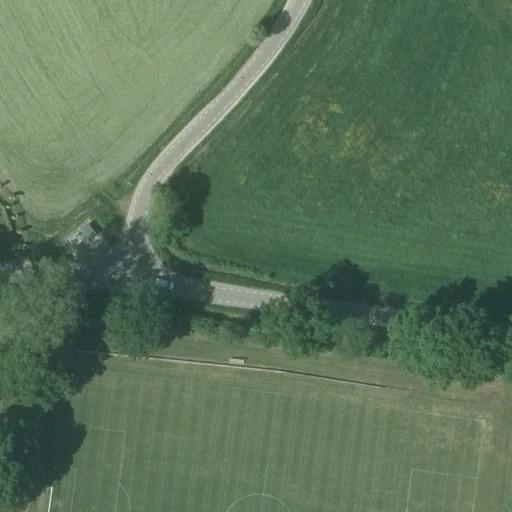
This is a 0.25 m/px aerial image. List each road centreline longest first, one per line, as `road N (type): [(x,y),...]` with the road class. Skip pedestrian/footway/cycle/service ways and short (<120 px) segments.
road 1 (tertiary): [(511,336),(131,283)]
road 2 (tertiary): [(131,283),(148,182),(284,31),(301,0)]
road 3 (tertiary): [(131,283),(9,273)]
